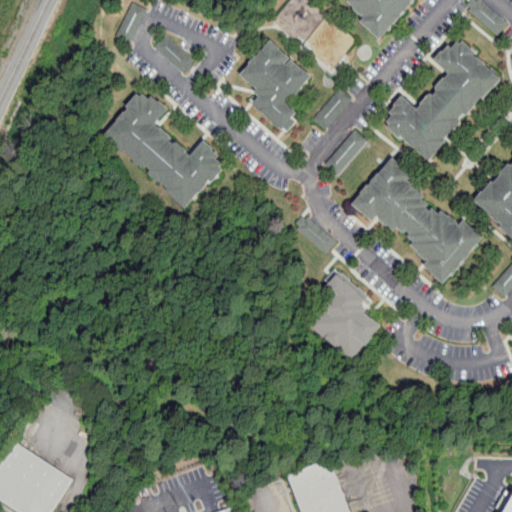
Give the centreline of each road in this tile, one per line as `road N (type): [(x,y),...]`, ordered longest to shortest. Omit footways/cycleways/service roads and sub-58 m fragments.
road 1 (residential): [(511,306),(471,324),(439,315),(324,217),(310,174),(449,0),(500,2),(511,12)]
road 2 (residential): [(137,46),(285,171),(310,174)]
